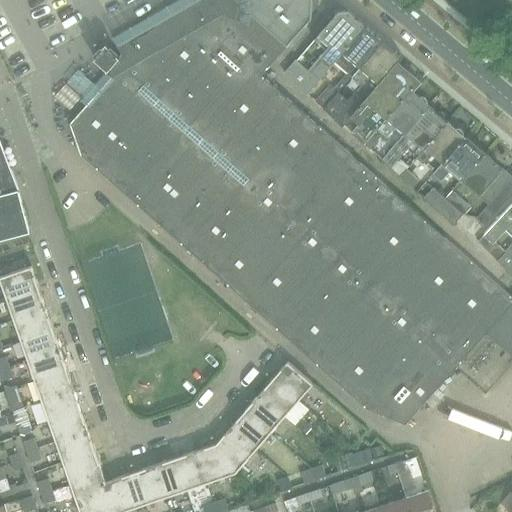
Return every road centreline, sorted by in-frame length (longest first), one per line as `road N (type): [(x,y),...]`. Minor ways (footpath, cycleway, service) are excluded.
road 1 (residential): [(260,363),(204,424),(132,449),(116,434),(0,90)]
road 2 (tertiary): [(511,107),(382,0)]
